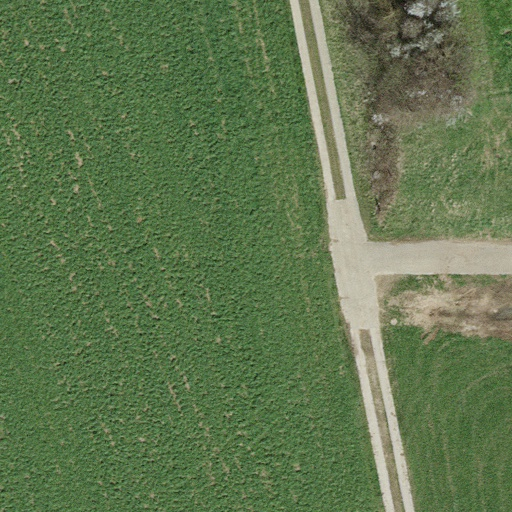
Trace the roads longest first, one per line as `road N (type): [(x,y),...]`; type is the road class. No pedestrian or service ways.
road 1 (motorway): [(511,472),(0,435)]
road 2 (track): [(306,0),(352,258)]
road 3 (track): [(395,511),(352,258)]
road 4 (track): [(511,261),(352,258)]
